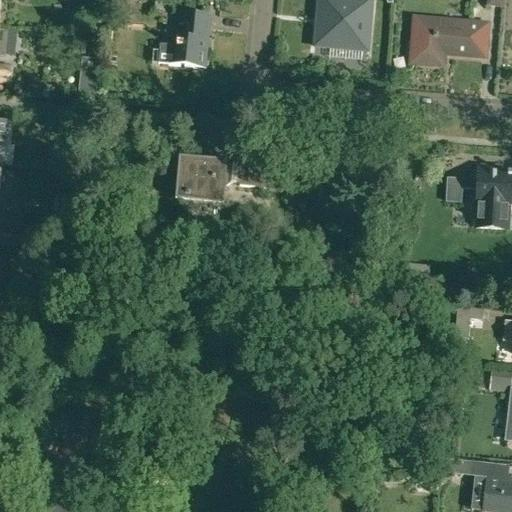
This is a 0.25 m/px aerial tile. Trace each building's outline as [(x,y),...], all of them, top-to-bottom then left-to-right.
[(318,0),(314,48),(366,52),(371,0),(369,0),(318,0)] [(486,0),(486,8),(504,9),(505,0),(486,0)] [(188,68),(205,70),(210,17),(185,14),(184,26),(187,27),(186,34),(183,33),(183,39),(177,38),(176,47),(160,45),(158,65),(167,66),(167,75),(187,77),(188,68)] [(413,64),(444,66),(445,54),(485,58),(488,26),(416,21),(413,64)] [(102,59),(86,58),(83,89),(99,91),(102,59)] [(27,61),(26,74),(39,74),(39,61),(27,61)] [(0,85),(11,86),(12,67),(0,66),(0,85)] [(28,82),(27,95),(41,96),(42,83),(28,82)] [(176,201),(223,206),(225,185),(267,189),(268,181),(276,181),(279,143),(248,140),(247,151),(237,150),(236,166),(224,165),(224,164),(180,160),(177,196),(176,201)] [(461,189),(476,190),(475,204),(476,204),(474,228),(509,230),(511,205),(511,204),(511,176),(498,176),(499,169),(477,168),(476,181),(447,180),(446,202),(460,203),(461,189)] [(0,230),(22,233),(24,216),(0,214),(0,230)] [(55,256),(53,280),(77,282),(78,257),(55,256)] [(88,277),(110,278),(110,270),(97,269),(97,259),(89,259),(88,277)] [(409,286),(426,288),(429,267),(412,265),(409,286)] [(465,340),(468,340),(469,331),(486,332),(487,321),(479,320),(481,307),(457,305),(453,339),(465,340)] [(511,344),(510,356),(511,356),(511,322),(505,322),(502,342),(511,342),(511,344)] [(489,392),(510,394),(511,375),(511,373),(478,370),(478,376),(490,377),(489,392)] [(244,452),(262,457),(273,416),(255,412),(244,452)] [(55,466),(73,472),(84,440),(66,434),(55,466)] [(44,453),(56,456),(59,445),(47,442),(44,453)] [(459,463),(439,461),(437,474),(457,476),(459,463)] [(239,462),(237,469),(256,475),(258,467),(239,462)] [(511,511),(511,480),(505,480),(506,468),(477,464),(475,478),(485,479),(481,511),(511,511)] [(139,485),(164,502),(177,483),(151,466),(139,485)] [(75,511),(70,486),(34,493),(38,510),(30,511),(75,511)]
